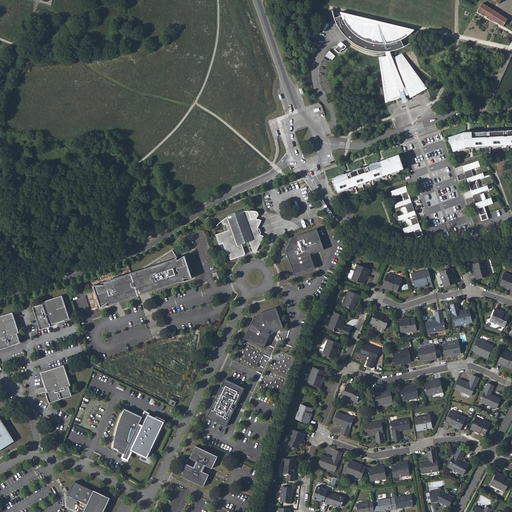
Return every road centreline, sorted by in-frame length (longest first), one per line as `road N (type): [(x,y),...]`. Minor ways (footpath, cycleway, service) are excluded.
road 1 (tertiary): [(294,154),(143,247),(0,298)]
road 2 (residential): [(478,237),(445,142),(405,155),(436,246)]
road 3 (residential): [(148,500),(247,291)]
road 4 (tertiary): [(321,141),(362,145),(442,117),(511,111)]
road 5 (residential): [(317,437),(370,456),(462,439),(489,453)]
road 6 (residential): [(342,367),(379,382),(463,363),(511,385)]
road 7 (residential): [(313,162),(325,196),(356,229),(395,245),(436,246)]
road 8 (residential): [(148,500),(46,455),(0,468)]
road 9 (residential): [(370,294),(401,306),(472,289),(511,302)]
road 10 (tertiary): [(298,121),(257,0)]
